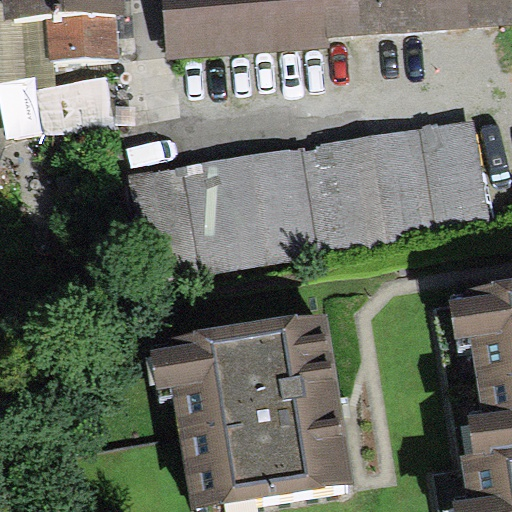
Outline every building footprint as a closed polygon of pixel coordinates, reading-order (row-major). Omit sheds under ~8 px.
[(0,0),(0,88),(54,85),(52,58),(118,54),(115,12),(123,12),(122,0),(0,0)] [(511,22),(511,0),(165,0),(169,58),(329,47),(328,36),(511,22)] [(493,225),(477,123),(157,175),(173,277),(493,225)] [(511,511),(511,292),(442,303),(473,507),(451,511),(450,511),(511,511)] [(337,409),(324,324),(164,348),(166,359),(146,362),(151,395),(171,392),(188,509),(349,485),(337,409)]
